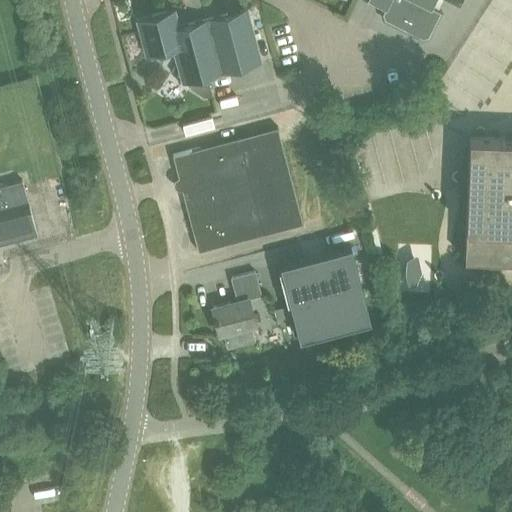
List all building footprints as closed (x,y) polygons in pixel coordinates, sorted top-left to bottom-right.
[(369,0),(384,7),(382,13),(383,18),(395,24),(401,22),(409,26),(411,32),(422,38),(428,36),(440,11),(431,7),(434,0),(369,0)] [(167,17),(165,11),(137,18),(146,54),(173,47),(182,83),(261,62),(247,8),(179,26),(176,14),(167,17)] [(277,126),(239,136),(172,154),(198,251),(303,223),(277,126)] [(511,138),(469,137),(464,257),(511,259),(511,138)] [(0,242),(36,233),(21,179),(0,184),(0,242)] [(354,247),(284,265),(285,269),(282,269),(291,303),(293,302),(303,339),(373,321),(354,247)] [(237,299),(213,306),(220,334),(256,324),(249,297),(262,294),(255,270),(231,276),(237,299)]
